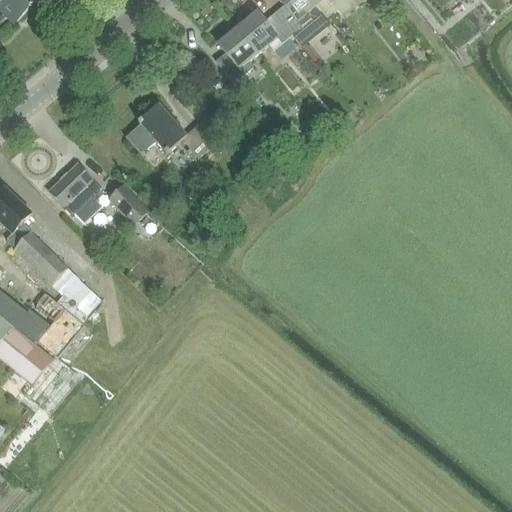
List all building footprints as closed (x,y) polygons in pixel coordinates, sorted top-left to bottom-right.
[(40,0),(0,0),(0,26),(7,20),(14,27),(40,0)] [(277,0),(284,9),(275,17),(292,39),(301,50),(330,26),(317,9),(309,0),(277,0)] [(309,0),(317,9),(327,1),(331,6),(339,0),(309,0)] [(292,39),(275,17),(265,24),(257,15),(238,31),(259,56),(269,49),(273,54),(292,39)] [(455,17),(446,24),(458,38),(466,30),(455,17)] [(248,65),(259,56),(238,31),(218,47),(226,56),(216,64),(233,86),(252,71),(248,65)] [(195,164),(219,143),(202,124),(186,139),(159,108),(139,126),(141,128),(126,141),(139,156),(155,144),(167,157),(179,146),(195,164)] [(78,168),(49,195),(72,219),(75,216),(84,226),(101,210),(95,204),(105,196),(78,168)] [(125,188),(109,203),(134,229),(150,214),(125,188)] [(4,190),(0,194),(0,225),(12,237),(7,243),(16,251),(14,253),(52,289),(53,288),(63,297),(87,318),(101,303),(68,272),(30,236),(32,235),(24,226),(32,217),(21,206),(17,202),(4,190)] [(0,295),(0,316),(36,345),(48,330),(30,316),(28,318),(0,295)] [(46,297),(35,309),(54,325),(37,345),(55,361),(57,362),(58,361),(85,329),(82,327),(81,326),(80,325),(56,305),(46,297)] [(0,361),(33,388),(25,398),(39,410),(70,371),(58,361),(57,362),(55,361),(54,362),(13,330),(0,319),(0,361)]
